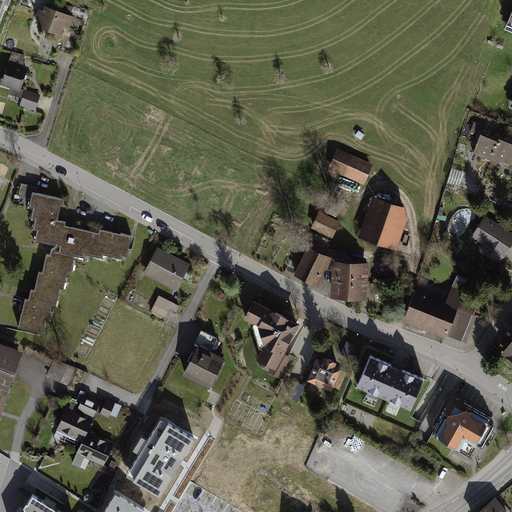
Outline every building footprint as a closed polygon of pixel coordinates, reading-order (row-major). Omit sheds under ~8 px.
[(42,18),(39,26),(58,32),(64,13),(45,7),(43,12),(40,10),(38,16),(42,18)] [(1,82),(20,89),(27,70),(22,68),(24,61),(10,57),(1,82)] [(21,104),(34,109),(39,95),(26,90),(21,104)] [(480,124),(475,122),(471,132),(476,134),(480,124)] [(492,156),(500,137),(482,130),(473,152),(491,159),(492,156)] [(511,138),(501,134),(500,137),(492,156),(511,164),(511,138)] [(363,179),(369,166),(348,156),(339,152),(333,165),(342,169),(363,179)] [(21,313),(18,327),(39,331),(40,326),(43,327),(46,314),(50,315),(54,298),(57,299),(61,281),(65,282),(69,263),(73,264),(75,255),(79,256),(80,252),(98,256),(98,253),(117,257),(117,253),(127,255),(132,235),(121,233),(120,236),(102,232),(101,236),(74,230),(73,237),(59,234),(61,223),(57,222),(62,198),(32,192),(29,206),(33,207),(32,213),(36,214),(34,225),(38,226),(36,236),(40,237),(39,241),(60,246),(59,251),(54,250),(52,258),(49,258),(45,276),(41,275),(37,294),(33,293),(31,303),(27,302),(25,314),(21,313)] [(378,199),(374,210),(387,214),(400,219),(398,207),(378,199)] [(364,228),(367,230),(364,238),(377,243),(387,214),(374,210),(369,225),(366,224),(364,228)] [(313,225),(331,234),(337,222),(319,214),(313,225)] [(400,219),(387,214),(377,243),(394,248),(399,233),(397,232),(398,228),(397,228),(400,219)] [(499,260),(511,240),(511,234),(485,217),(474,236),(492,247),(488,253),(499,260)] [(323,247),(312,241),(296,274),(315,284),(329,254),(321,250),(323,247)] [(159,250),(147,272),(175,287),(187,265),(159,250)] [(334,295),(348,296),(349,279),(350,263),(336,262),(334,295)] [(368,264),(350,263),(349,279),(364,280),(365,267),(368,268),(368,264)] [(364,280),(349,279),(348,296),(363,296),(364,287),(367,287),(368,283),(367,283),(367,280),(364,280)] [(415,290),(404,317),(446,334),(457,307),(465,311),(466,307),(474,310),(479,297),(452,286),(446,302),(415,290)] [(282,352),(297,323),(254,300),(245,316),(260,324),(266,343),(259,358),(273,365),(274,366),(282,352)] [(179,305),(172,301),(169,307),(176,311),(179,305)] [(155,303),(151,310),(164,316),(167,310),(155,303)] [(457,307),(446,334),(461,340),(474,310),(466,307),(465,311),(457,307)] [(185,373),(209,385),(223,358),(210,351),(217,338),(203,331),(196,345),(198,346),(185,373)] [(0,332),(0,336),(11,342),(13,339),(0,332)] [(356,345),(346,341),(340,353),(350,358),(356,345)] [(0,408),(2,409),(8,391),(6,390),(19,355),(0,347),(0,408)] [(51,360),(27,348),(24,353),(48,366),(51,360)] [(290,356),(282,352),(274,366),(273,365),(270,371),(279,376),(290,356)] [(402,404),(410,408),(423,378),(403,369),(401,371),(390,367),(391,364),(370,355),(357,385),(366,389),(368,386),(380,391),(379,394),(389,398),(390,395),(403,401),(402,404)] [(310,377),(330,387),(339,368),(333,365),(334,362),(326,358),(324,362),(318,359),(310,377)] [(74,368),(55,359),(48,374),(67,383),(74,368)] [(458,390),(465,377),(459,374),(452,387),(458,390)] [(299,395),(291,391),(285,405),(292,409),(299,395)] [(83,396),(77,408),(77,409),(78,409),(93,416),(96,410),(99,403),(83,396)] [(100,402),(99,403),(96,410),(101,412),(100,413),(108,417),(115,403),(106,399),(104,404),(100,402)] [(450,401),(447,407),(455,412),(455,410),(459,409),(460,411),(464,402),(458,399),(450,401)] [(431,434),(470,456),(491,417),(464,402),(460,411),(459,409),(455,410),(455,412),(447,407),(431,434)] [(69,407),(67,407),(62,418),(64,419),(61,425),(62,425),(60,429),(72,434),(73,432),(84,437),(87,430),(90,424),(93,423),(92,420),(92,418),(77,411),(78,409),(77,409),(77,408),(70,405),(69,407)] [(194,437),(161,417),(127,474),(160,494),(194,437)] [(79,440),(57,430),(54,436),(76,446),(79,440)] [(98,435),(87,430),(84,437),(87,439),(81,452),(93,457),(92,460),(103,465),(105,460),(103,459),(108,449),(110,450),(114,442),(104,438),(103,440),(97,437),(98,435)] [(408,451),(405,455),(413,460),(416,456),(408,451)] [(116,462),(111,460),(108,467),(113,469),(116,462)] [(148,511),(115,492),(103,511),(148,511)] [(61,511),(33,494),(21,511),(61,511)] [(504,511),(496,502),(487,509),(486,507),(479,511),(504,511)]
